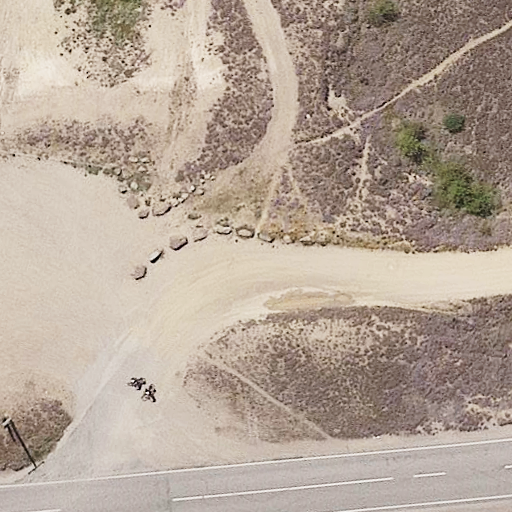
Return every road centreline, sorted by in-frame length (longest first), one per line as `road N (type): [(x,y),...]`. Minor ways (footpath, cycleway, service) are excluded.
road 1 (unclassified): [(83,505),(160,336),(195,306),(232,287),(511,272)]
road 2 (unclassified): [(83,505),(511,459)]
road 3 (track): [(248,0),(287,72),(278,141)]
